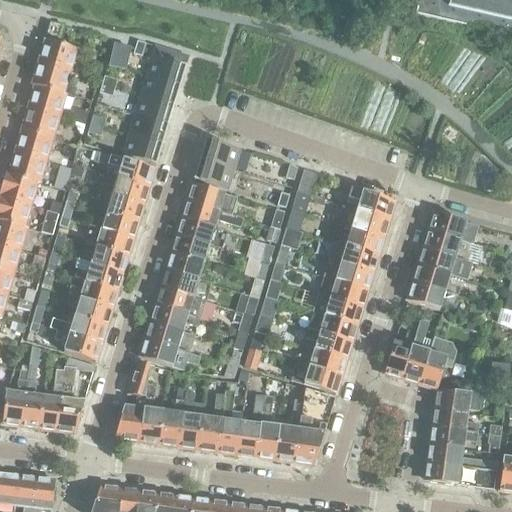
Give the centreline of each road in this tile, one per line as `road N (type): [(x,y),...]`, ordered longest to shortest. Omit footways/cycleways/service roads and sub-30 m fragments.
road 1 (residential): [(88,463),(189,129),(210,115)]
road 2 (residential): [(88,463),(327,491)]
road 3 (residential): [(423,191),(210,115)]
road 4 (residential): [(362,385),(423,191)]
road 5 (residential): [(406,504),(419,402),(362,385)]
